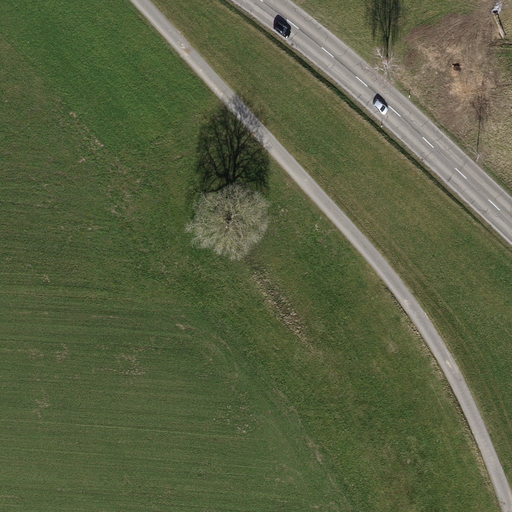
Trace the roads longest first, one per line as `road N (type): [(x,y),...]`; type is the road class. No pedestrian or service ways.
road 1 (track): [(511,511),(442,349),(391,273),(138,0)]
road 2 (tertiary): [(511,220),(384,99),(258,0)]
